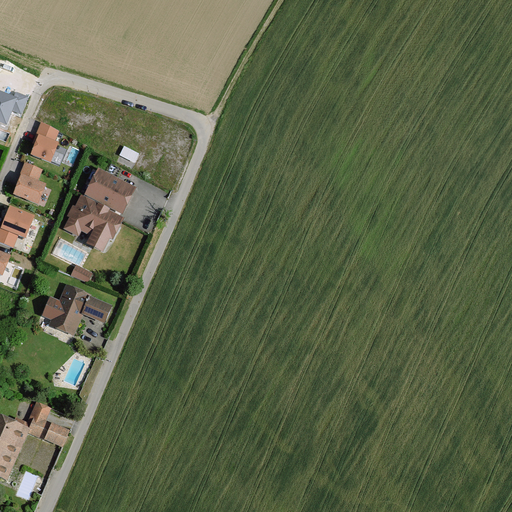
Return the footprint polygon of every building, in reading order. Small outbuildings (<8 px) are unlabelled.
[(15,98),(0,92),(0,120),(6,123),(12,109),(20,112),(27,98),(17,94),(15,98)] [(32,157),(50,164),(57,146),(53,145),(58,133),(42,125),(36,139),(39,140),(32,157)] [(125,148),(121,156),(134,163),(139,155),(125,148)] [(21,179),(14,196),(37,206),(44,188),(35,184),(41,171),(25,165),(20,178),(21,179)] [(122,213),(134,190),(106,175),(101,172),(89,195),(102,202),(98,211),(92,207),(93,205),(83,199),(77,211),(74,209),(71,216),(74,218),(68,228),(78,234),(81,228),(95,236),(92,241),(104,247),(109,237),(112,238),(117,229),(114,227),(118,221),(107,215),(108,212),(111,207),(122,213)] [(25,240),(33,220),(10,210),(2,230),(1,230),(0,232),(0,244),(12,249),(17,237),(25,240)] [(119,218),(108,212),(107,215),(118,221),(114,227),(117,229),(122,220),(119,218)] [(104,247),(92,241),(90,245),(102,251),(104,247)] [(0,276),(2,277),(9,259),(0,255),(0,276)] [(74,277),(87,283),(91,275),(84,271),(82,275),(76,271),(74,277)] [(131,284),(123,280),(119,291),(126,294),(131,284)] [(57,316),(55,321),(64,325),(63,329),(72,333),(81,314),(103,323),(109,309),(88,300),(89,299),(68,290),(63,301),(52,297),(46,311),(57,316)] [(35,418),(44,423),(47,416),(50,410),(38,405),(32,417),(35,418)] [(42,438),(48,424),(44,423),(35,418),(30,430),(0,417),(0,477),(7,481),(8,479),(3,477),(11,460),(24,431),(42,438)] [(46,440),(52,426),(48,424),(42,438),(46,440)] [(52,426),(46,440),(62,447),(68,433),(52,426)]
